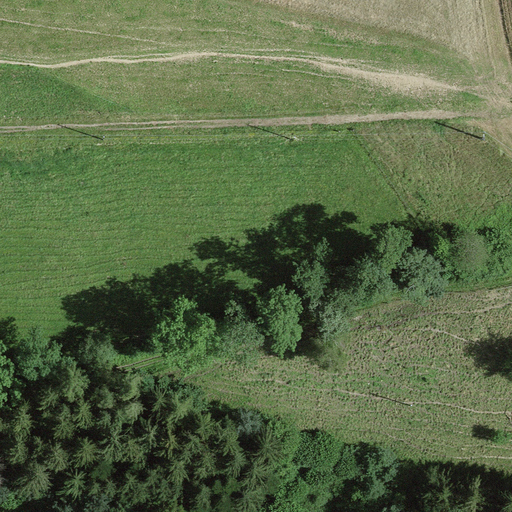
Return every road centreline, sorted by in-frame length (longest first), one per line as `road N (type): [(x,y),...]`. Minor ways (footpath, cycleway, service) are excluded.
road 1 (track): [(0,395),(414,288),(511,276)]
road 2 (track): [(0,134),(511,122)]
